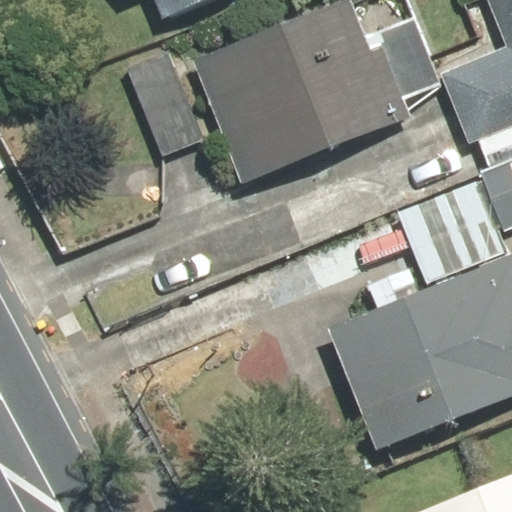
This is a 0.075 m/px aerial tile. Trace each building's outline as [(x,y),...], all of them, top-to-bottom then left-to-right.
[(216,0),(130,0),(160,0),(168,20),(216,0)] [(511,0),(491,0),(511,47),(445,74),(474,144),(511,128),(511,0)] [(355,2),(196,62),(244,187),(416,122),(408,101),(447,86),(421,19),(369,39),(355,2)] [(178,50),(136,68),(174,155),(216,137),(178,50)] [(511,248),(488,185),(413,214),(440,286),(511,258),(511,248)] [(511,261),(333,329),(379,451),(511,401),(511,261)] [(511,511),(511,485),(447,511),(511,511)]
